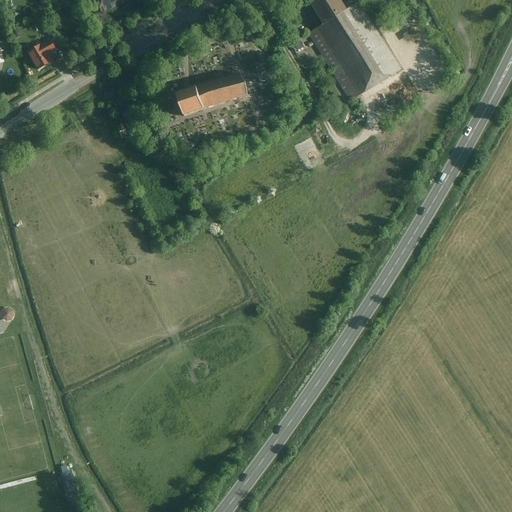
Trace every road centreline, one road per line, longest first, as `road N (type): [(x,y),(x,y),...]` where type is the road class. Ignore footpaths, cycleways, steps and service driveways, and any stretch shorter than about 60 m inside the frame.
road 1 (primary): [(225,511),(335,360),(511,64)]
road 2 (residential): [(174,22),(0,131)]
